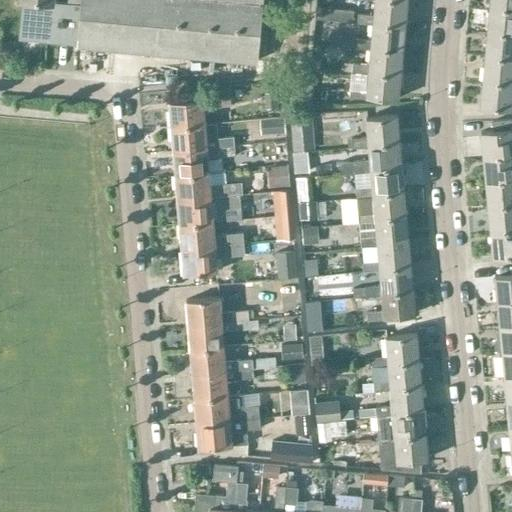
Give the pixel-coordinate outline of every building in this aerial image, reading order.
[(51,0),(18,0),(19,2),(21,2),(17,40),(76,45),(79,6),(51,4),(51,0)] [(79,0),(79,6),(76,45),(75,47),(255,64),(260,0),(79,0)] [(354,26),(371,28),(402,31),(404,5),(374,2),(372,18),(355,17),(354,26)] [(511,7),(489,5),(486,31),(511,33),(511,7)] [(330,7),(329,19),(353,22),(354,9),(330,7)] [(325,48),(369,52),(399,55),(402,31),(371,28),(370,43),(353,42),(353,38),(326,35),(325,48)] [(484,55),(511,58),(511,33),(486,31),(484,55)] [(341,75),(366,77),(397,80),(399,55),(369,52),(367,67),(350,66),(350,67),(342,66),(341,75)] [(482,80),(511,83),(511,58),(484,55),(482,80)] [(397,80),(366,77),(365,93),(348,91),(347,99),(364,101),(364,97),(394,100),(397,80)] [(511,83),(482,80),(479,110),(510,113),(511,93),(511,83)] [(312,86),(298,86),(298,106),(312,106),(312,86)] [(277,94),(265,95),(266,108),(278,107),(277,94)] [(213,99),(213,108),(231,107),(231,97),(213,99)] [(168,103),(170,128),(203,126),(203,123),(201,100),(168,103)] [(312,112),(290,114),(293,150),(305,149),(304,130),(313,129),(312,112)] [(366,148),(397,145),(394,117),(364,120),(365,139),(349,140),(350,149),(366,148)] [(284,119),(260,121),(261,135),(285,133),(285,131),(284,119)] [(478,134),(480,156),(511,153),(510,135),(511,135),(511,120),(509,121),(509,122),(490,124),(491,133),(478,134)] [(170,128),(172,153),(235,147),(234,137),(218,138),(216,122),(203,123),(203,126),(170,128)] [(397,145),(366,148),(367,160),(338,163),(339,175),(368,173),(399,170),(397,145)] [(235,147),(172,153),(174,177),(207,174),(206,159),(235,156),(235,147)] [(306,153),(294,154),(295,172),(307,171),(306,153)] [(480,156),(483,181),(511,177),(511,153),(480,156)] [(275,190),(290,188),(288,168),(273,169),(275,190)] [(352,174),(354,198),(355,198),(370,197),(401,194),(399,170),(368,173),(352,174)] [(208,185),(207,174),(174,177),(176,201),(239,196),(238,185),(220,187),(220,184),(208,185)] [(511,177),(483,181),(485,205),(511,202),(511,177)] [(296,186),(298,203),(311,202),(309,185),(296,186)] [(272,190),(275,218),(293,216),(291,188),(290,188),(275,190),(272,190)] [(370,197),(355,198),(356,214),(355,214),(356,223),(372,222),(403,219),(401,194),(370,197)] [(239,196),(176,201),(178,226),(211,223),(211,221),(224,220),(241,219),(240,205),(239,196)] [(311,202),(298,203),(299,221),(317,219),(316,201),(311,202)] [(511,202),(485,205),(487,230),(511,227),(511,202)] [(293,216),(275,218),(277,240),(295,238),(293,216)] [(403,219),(372,222),(373,237),(357,239),(358,248),(374,247),(405,244),(403,219)] [(211,223),(178,226),(180,250),(213,247),(225,247),(243,245),(242,234),(242,231),(212,234),(211,223)] [(300,228),(301,244),(317,243),(316,227),(300,228)] [(511,227),(487,230),(490,259),(511,256),(511,227)] [(405,244),(374,247),(375,262),(359,263),(360,273),(376,272),(407,269),(405,244)] [(213,247),(180,250),(182,275),(215,272),(214,256),(244,254),(243,245),(225,247),(213,247)] [(276,257),(277,278),(296,277),(294,251),(279,252),(279,256),(276,257)] [(302,260),(304,278),(316,277),(314,259),(302,260)] [(409,293),(407,269),(376,272),(377,288),(361,289),(362,298),(378,296),(409,293)] [(511,276),(491,278),(493,301),(511,299),(511,276)] [(361,289),(351,290),(352,299),(362,298),(361,289)] [(409,293),(378,296),(380,312),(363,314),(364,323),(381,322),(381,319),(411,316),(409,293)] [(183,301),(185,326),(247,321),(246,313),(218,315),(217,298),(183,301)] [(511,299),(493,301),(496,325),(511,323),(511,299)] [(248,332),(247,321),(185,326),(187,351),(221,348),(220,335),(248,332)] [(321,321),(308,322),(308,332),(322,331),(321,321)] [(511,323),(496,325),(497,338),(493,339),(491,341),(492,349),(495,351),(498,351),(511,349),(511,323)] [(384,367),(416,364),(413,336),(382,339),(383,359),(367,360),(368,369),(384,367)] [(267,338),(242,337),(242,350),(267,350),(267,338)] [(283,345),(284,360),(302,359),(301,344),(283,345)] [(187,351),(189,375),(251,370),(250,360),(222,363),(221,348),(187,351)] [(511,349),(498,351),(500,375),(511,374),(511,349)] [(322,353),(310,354),(311,366),(323,365),(322,353)] [(386,384),(370,385),(370,394),(386,392),(418,389),(416,364),(384,367),(386,384)] [(304,382),(303,366),(291,367),(292,382),(304,382)] [(189,375),(192,400),(225,397),(225,396),(224,382),(252,379),(251,370),(189,375)] [(511,374),(500,375),(502,401),(511,399),(511,374)] [(371,407),(359,408),(360,418),(372,417),(372,418),(388,416),(420,414),(418,389),(386,392),(388,408),(371,409),(371,407)] [(307,415),(305,390),(293,391),(295,415),(307,415)] [(192,400),(194,424),(258,419),(257,408),(256,408),(256,406),(241,408),(240,395),(225,396),(225,397),(192,400)] [(339,399),(314,401),(316,421),(340,418),(354,417),(353,408),(339,409),(339,399)] [(511,399),(502,401),(504,425),(511,424),(511,399)] [(374,443),(422,439),(420,414),(388,416),(372,418),(374,443)] [(258,419),(194,424),(196,449),(245,445),(244,431),(259,430),(258,419)] [(317,422),(320,441),(332,440),(331,435),(347,433),(345,419),(317,422)] [(422,439),(374,443),(376,468),(416,471),(415,458),(424,457),(422,439)] [(268,460),(310,464),(309,446),(269,442),(268,460)] [(192,495),(190,511),(230,511),(233,485),(235,471),(235,468),(211,466),(209,482),(224,484),(223,498),(192,495)] [(263,478),(273,479),(274,467),(264,466),(263,478)] [(334,470),(326,470),(325,477),(333,478),(334,470)] [(364,473),(363,484),(373,485),(374,474),(364,473)] [(285,479),(284,489),(294,489),(295,480),(285,479)] [(230,511),(240,511),(243,486),(233,485),(230,511)] [(272,503),(281,504),(282,488),(274,488),(272,503)] [(282,488),(281,504),(280,511),(318,511),(319,505),(319,501),(310,500),(305,503),(304,511),(293,511),(296,490),(294,489),(284,489),(282,488)] [(410,498),(420,499),(421,491),(411,490),(410,498)] [(405,511),(407,498),(398,497),(397,511),(405,511)] [(407,498),(405,511),(418,511),(420,499),(410,498),(407,498)] [(356,511),(380,511),(381,511),(370,510),(371,501),(360,499),(359,509),(357,509),(356,511)] [(280,511),(281,504),(272,503),(271,511),(280,511)]
